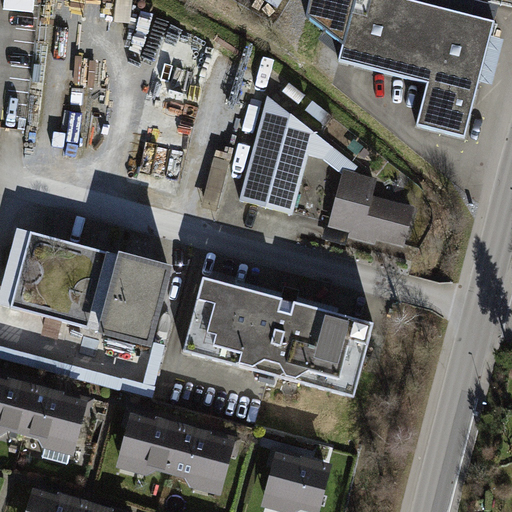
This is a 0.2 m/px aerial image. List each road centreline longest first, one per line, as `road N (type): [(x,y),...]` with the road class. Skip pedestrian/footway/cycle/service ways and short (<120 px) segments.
road 1 (residential): [(483,314),(7,181)]
road 2 (unclassified): [(429,511),(483,314)]
road 3 (unclassified): [(483,314),(511,197)]
